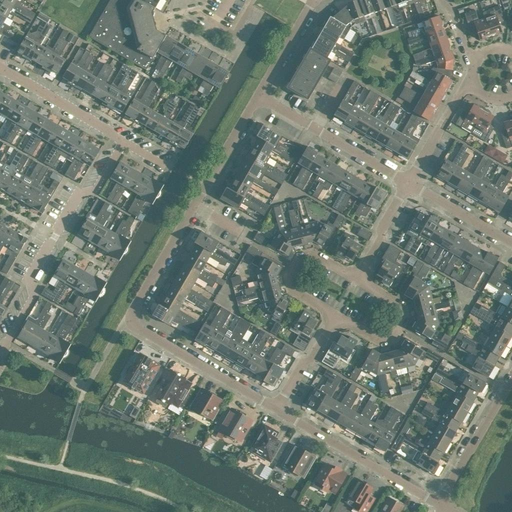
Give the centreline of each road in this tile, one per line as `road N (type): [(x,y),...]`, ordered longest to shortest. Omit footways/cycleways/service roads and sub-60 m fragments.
road 1 (residential): [(275,407),(125,318),(259,95)]
road 2 (residential): [(5,341),(33,291),(27,276),(76,192),(94,187),(122,138)]
road 3 (residential): [(438,503),(275,407)]
road 4 (residential): [(335,315),(291,290),(286,274),(295,257),(311,252),(358,278)]
road 5 (residential): [(438,503),(511,374)]
road 6 (residential): [(335,315),(378,339),(398,324),(404,313),(397,300),(358,278)]
road 7 (residential): [(122,138),(0,66)]
